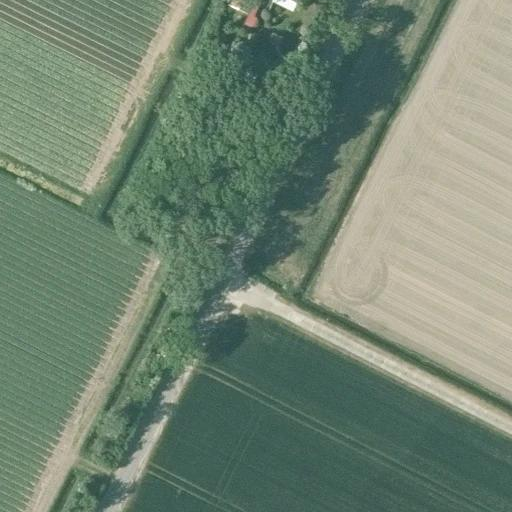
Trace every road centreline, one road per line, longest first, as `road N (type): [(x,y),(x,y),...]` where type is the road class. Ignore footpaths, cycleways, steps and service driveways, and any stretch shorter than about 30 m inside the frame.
road 1 (unclassified): [(107,511),(365,0)]
road 2 (track): [(511,429),(220,281)]
